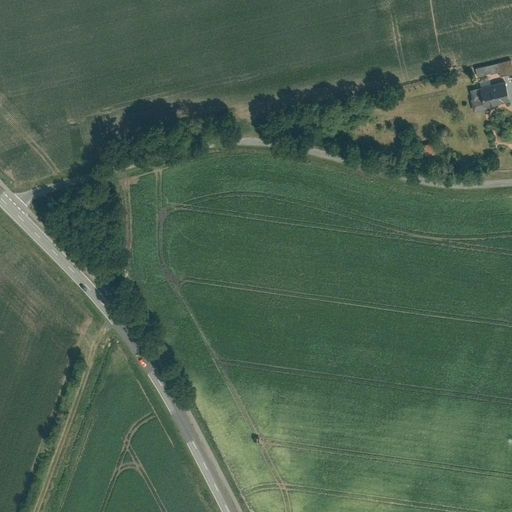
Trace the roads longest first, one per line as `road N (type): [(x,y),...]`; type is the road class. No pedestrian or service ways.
road 1 (residential): [(7,204),(199,147),(246,142),(422,183),(511,182)]
road 2 (secondary): [(227,511),(148,364),(7,204)]
road 3 (track): [(111,313),(37,511)]
